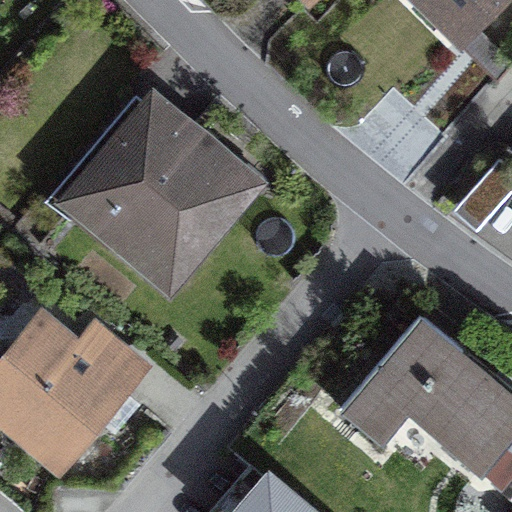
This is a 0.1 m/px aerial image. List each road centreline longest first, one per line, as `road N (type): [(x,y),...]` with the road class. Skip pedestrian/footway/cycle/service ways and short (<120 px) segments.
road 1 (residential): [(382,201),(132,511)]
road 2 (residential): [(163,0),(382,201)]
road 3 (residential): [(382,201),(511,294)]
